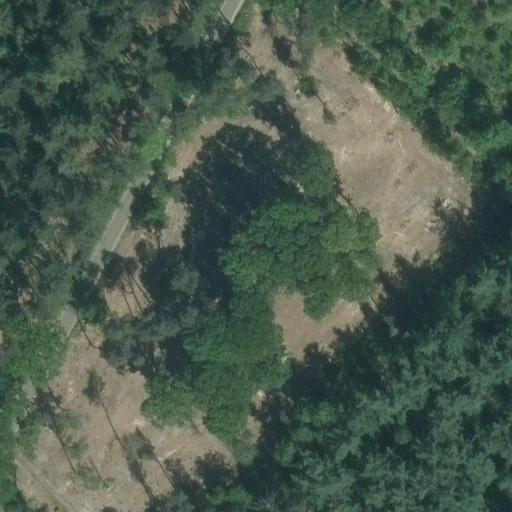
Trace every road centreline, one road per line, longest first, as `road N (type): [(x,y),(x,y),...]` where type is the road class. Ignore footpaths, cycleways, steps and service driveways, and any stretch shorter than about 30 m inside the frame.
road 1 (unclassified): [(0,455),(231,0)]
road 2 (track): [(335,0),(511,166)]
